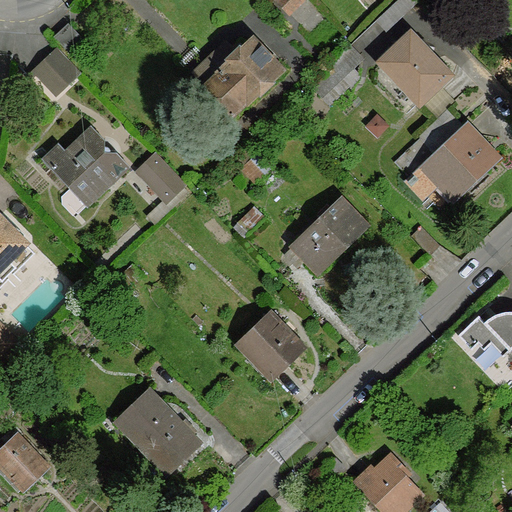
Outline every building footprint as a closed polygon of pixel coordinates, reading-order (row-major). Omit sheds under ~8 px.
[(304,0),(280,0),(279,2),(290,14),(304,0)] [(400,0),(379,20),(386,28),(416,0),(400,0)] [(70,25),(56,37),(75,57),(88,45),(70,25)] [(449,76),(412,36),(384,64),(421,103),(440,85),(449,76)] [(283,71),(254,41),(239,56),(211,82),(205,88),(233,117),(283,71)] [(211,82),(239,56),(227,44),(201,69),(211,82)] [(354,49),(334,68),(351,85),(359,76),(354,70),(364,61),(354,49)] [(79,74),(58,52),(36,71),(58,94),(79,74)] [(351,85),(334,68),(314,86),(329,103),(333,100),(334,102),(351,85)] [(456,101),(440,85),(421,103),(436,120),(456,101)] [(439,156),(461,135),(449,122),(427,143),(439,156)] [(130,166),(95,129),(67,154),(59,146),(45,158),(89,205),(130,166)] [(427,167),(445,187),(456,198),(495,161),(467,130),(461,135),(439,156),(427,167)] [(396,162),(412,180),(439,156),(427,143),(422,138),(396,162)] [(186,185),(156,156),(140,172),(170,202),(186,185)] [(273,167),(265,158),(257,164),(265,173),(273,167)] [(431,200),(445,187),(427,167),(412,180),(431,200)] [(456,198),(445,187),(431,200),(441,212),(456,198)] [(343,200),(293,246),(319,274),(368,227),(343,200)] [(0,270),(26,244),(0,217),(0,270)] [(252,230),(244,221),(237,228),(245,237),(252,230)] [(441,246),(423,226),(413,236),(431,255),(441,246)] [(145,277),(134,265),(125,274),(136,286),(145,277)] [(136,289),(123,276),(114,285),(127,299),(136,289)] [(480,317),(459,336),(472,351),(479,344),(485,351),(492,345),(504,357),(511,350),(511,312),(496,315),(486,323),(480,317)] [(271,314),(240,344),(271,375),(301,346),(271,314)] [(9,354),(0,345),(0,362),(1,363),(9,354)] [(26,396),(8,377),(0,384),(0,394),(13,408),(26,396)] [(202,443),(151,390),(118,421),(169,474),(202,443)] [(20,437),(0,455),(0,461),(22,485),(45,464),(20,437)] [(371,470),(357,483),(384,511),(404,511),(423,495),(389,459),(374,473),(371,470)] [(345,472),(334,461),(313,482),(324,493),(345,472)]
